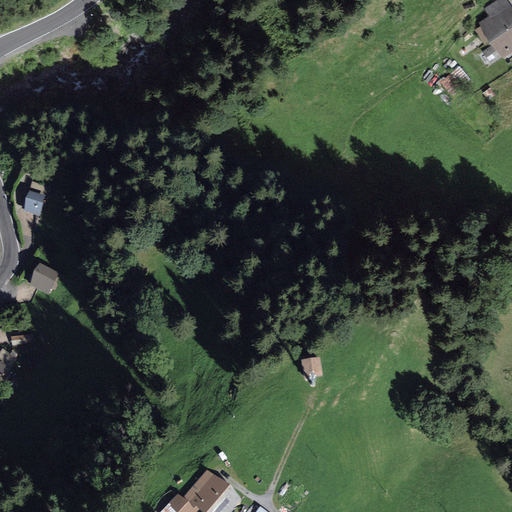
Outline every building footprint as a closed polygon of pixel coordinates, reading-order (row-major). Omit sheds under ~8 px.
[(511,50),(511,8),(506,0),(499,0),(486,9),(491,16),(480,23),(483,26),(476,31),(485,44),(489,41),(493,46),(484,52),(491,62),(502,55),(503,57),(511,50)] [(45,196),(31,192),(26,210),(39,214),(45,196)] [(58,274),(40,265),(32,281),(50,290),(58,274)] [(319,358),(304,360),(307,377),(322,374),(319,358)] [(227,511),(239,499),(209,471),(184,498),(180,494),(162,511),(192,511),(195,509),(198,511),(227,511)]
